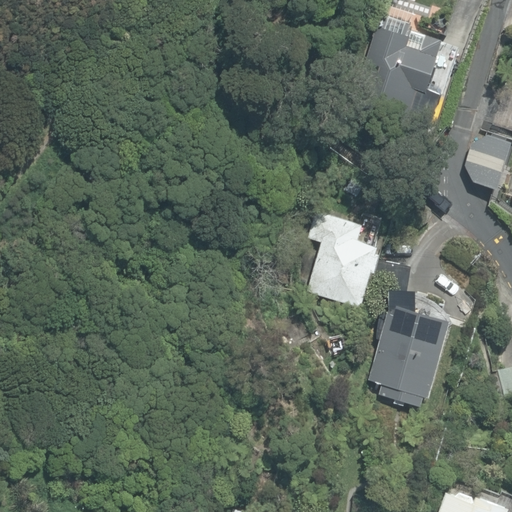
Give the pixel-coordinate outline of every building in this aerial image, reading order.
[(410,29),(412,23),(385,14),(381,27),(378,26),(352,106),(408,124),(412,114),(433,121),(443,92),(429,87),(430,82),(432,83),(438,66),(433,65),(442,40),(410,29)] [(476,129),(466,169),(484,187),(497,134),(476,129)] [(325,317),(349,323),(354,304),(363,306),(373,271),(377,272),(383,252),(380,251),(381,245),(361,239),(365,224),(319,212),(312,238),(324,241),(308,291),(331,297),(325,317)] [(392,409),(405,412),(407,402),(422,406),(425,396),(430,397),(436,353),(452,357),(457,339),(442,335),(444,327),(455,321),(452,315),(449,310),(445,305),(441,301),(436,298),(430,295),(425,293),(419,291),(419,288),(391,288),(392,310),(389,309),(367,392),(395,400),(392,409)] [(511,367),(500,370),(507,400),(511,399),(511,367)] [(509,511),(511,505),(479,494),(477,500),(475,495),(461,490),(457,493),(448,490),(440,511),(509,511)]
